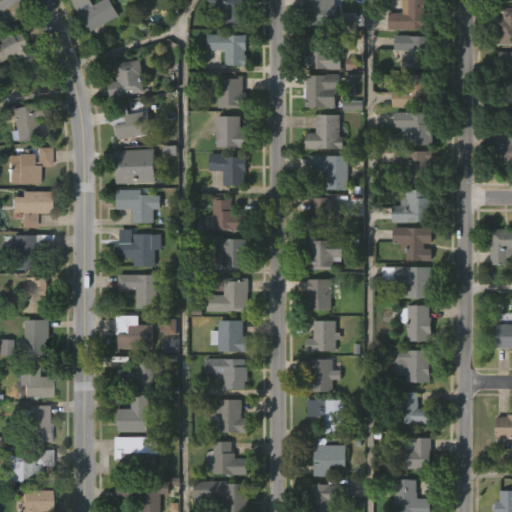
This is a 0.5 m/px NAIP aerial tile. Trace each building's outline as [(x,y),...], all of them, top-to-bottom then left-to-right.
[(89,0),(92,5),(102,0),(109,0),(118,16),(88,32),(72,0),(89,0)] [(153,21),(143,0),(141,0),(111,15),(122,36),(153,21)] [(150,0),(161,19),(194,2),(192,0),(150,0)] [(242,0),(242,27),(223,27),(224,11),(219,11),(219,7),(206,6),(206,0),(242,0)] [(337,0),(337,3),(339,3),(339,24),(313,24),(313,9),(307,9),(307,0),(337,0)] [(425,0),(425,12),(433,12),(433,30),(388,29),(389,12),(402,13),(402,0),(425,0)] [(511,44),(497,44),(497,18),(503,18),(503,8),(511,8),(511,44)] [(14,29),(31,58),(20,65),(13,53),(0,60),(0,33),(6,30),(8,33),(14,29)] [(115,59),(106,39),(89,47),(82,32),(68,38),(85,74),(115,59)] [(246,34),(246,66),(225,66),(225,50),(207,50),(207,34),(246,34)] [(327,34),(327,53),(341,53),(340,70),(307,69),(308,46),(310,46),(310,34),(327,34)] [(410,35),(432,36),(432,69),(402,68),(402,54),(407,54),(407,51),(394,51),(394,34),(410,35)] [(511,84),(506,84),(506,68),(498,68),(498,51),(511,51),(511,84)] [(140,59),(142,72),(137,73),(139,85),(142,84),(143,92),(110,98),(107,82),(117,80),(113,64),(140,59)] [(0,77),(0,100),(22,89),(12,71),(0,77)] [(335,108),(305,107),(305,74),(339,74),(339,89),(337,89),(335,108)] [(429,74),(429,84),(430,84),(429,107),(392,107),(392,90),(400,90),(400,84),(406,84),(406,74),(429,74)] [(244,89),(244,92),(246,92),(246,108),(217,108),(217,75),(244,76),(244,89)] [(511,124),(511,102),(511,93),(496,93),(496,124),(511,124)] [(32,118),(33,122),(46,120),(49,138),(15,143),(14,137),(8,138),(7,130),(13,129),(10,108),(42,102),(44,117),(32,118)] [(126,102),(128,114),(147,111),(151,134),(117,140),(111,111),(119,110),(118,104),(126,102)] [(431,112),(431,133),(433,133),(433,145),(407,145),(407,128),(394,128),(394,112),(431,112)] [(340,115),(340,137),(345,137),(345,149),(305,149),(305,132),(316,133),(316,114),(340,115)] [(240,130),(240,131),(246,131),(246,148),(215,147),(216,116),(240,116),(240,130)] [(389,127),(388,147),(426,148),(427,129),(389,127)] [(508,127),(507,136),(511,136),(511,163),(506,163),(506,165),(490,165),(490,127),(508,127)] [(49,151),(49,166),(36,166),(36,183),(6,183),(7,155),(15,155),(15,153),(22,153),(22,149),(27,149),(27,153),(31,153),(31,161),(34,161),(34,147),(49,147),(49,151)] [(130,150),(130,160),(144,160),(144,155),(154,155),(155,179),(131,179),(131,184),(115,184),(114,150),(130,150)] [(432,151),(432,183),(406,183),(406,166),(394,166),(394,150),(432,151)] [(348,163),(348,191),(326,191),(326,172),(308,172),(308,156),(347,156),(347,152),(363,152),(362,163),(348,163)] [(246,157),(245,185),(223,185),(224,171),(209,170),(209,167),(203,167),(203,159),(209,159),(209,154),(225,154),(225,157),(246,157)] [(511,178),(503,178),(503,171),(487,172),(487,207),(511,206),(511,178)] [(141,190),(141,195),(160,195),(160,209),(154,209),(154,223),(132,223),(132,209),(116,209),(116,189),(141,190)] [(429,190),(428,198),(432,198),(431,223),(391,222),(392,206),(401,206),(401,200),(405,200),(405,189),(429,190)] [(33,227),(19,227),(19,190),(48,191),(48,213),(34,212),(33,227)] [(231,210),(234,211),(234,215),(246,215),(246,231),(205,230),(205,216),(212,216),(212,197),(231,197),(231,210)] [(331,231),(305,230),(305,215),(310,215),(310,198),(332,198),(331,231)] [(424,244),(424,249),(432,249),(431,261),(406,260),(406,251),(401,251),(401,243),(392,243),(393,227),(432,227),(431,244),(424,244)] [(507,265),(490,265),(490,229),(511,229),(511,258),(507,258),(507,265)] [(50,235),(50,251),(33,251),(32,268),(11,268),(11,242),(5,242),(5,235),(32,234),(50,235)] [(154,249),(154,267),(134,267),(134,258),(114,258),(114,241),(133,241),(133,234),(155,234),(154,249)] [(245,267),(245,268),(223,268),(224,261),(218,261),(218,252),(205,252),(206,236),(223,236),(223,238),(246,239),(245,267)] [(342,238),(341,262),(333,262),(332,268),(325,267),(325,270),(304,269),(305,254),(309,254),(309,237),(342,238)] [(432,267),(431,298),(405,297),(406,281),(382,280),(382,267),(432,267)] [(487,307),(500,306),(499,299),(511,298),(511,270),(485,272),(487,307)] [(158,275),(158,309),(135,308),(136,289),(118,289),(118,274),(158,275)] [(45,284),(45,311),(22,310),(22,277),(46,277),(45,284)] [(247,290),(247,312),(206,311),(206,295),(223,295),(224,278),(248,278),(247,290)] [(340,279),(340,293),(333,293),(333,310),(310,310),(310,291),(308,291),(308,278),(340,279)] [(429,307),(429,318),(432,318),(432,332),(429,332),(429,342),(407,341),(408,323),(401,322),(401,315),(403,310),(407,308),(407,305),(429,307)] [(133,316),(133,325),(152,325),(151,349),(117,348),(117,332),(115,332),(116,316),(133,316)] [(48,354),(23,354),(24,318),(48,319),(48,354)] [(243,332),(243,337),(246,337),(246,352),(216,352),(216,345),(211,345),(211,330),(218,330),(218,321),(243,321),(243,332)] [(336,321),(345,321),(345,333),(340,333),(340,340),(336,340),(336,352),(306,352),(307,339),(313,339),(313,321),(336,321)] [(511,347),(499,347),(496,347),(496,324),(511,324),(511,347)] [(431,362),(430,383),(405,382),(405,364),(385,364),(385,350),(431,350),(431,362)] [(154,355),(154,362),(162,363),(161,378),(153,378),(153,390),(122,390),(123,369),(133,369),(133,355),(154,355)] [(222,358),(245,359),(245,367),(248,367),(247,390),(223,390),(223,375),(204,374),(205,358),(222,358)] [(332,360),(332,371),(340,371),(340,379),(333,379),(333,392),(305,392),(305,377),(310,377),(310,360),(332,360)] [(50,375),(49,396),(34,396),(33,399),(28,399),(28,396),(16,396),(17,363),(36,364),(36,375),(50,375)] [(511,389),(511,365),(492,365),(491,389),(511,389)] [(419,393),(418,409),(431,409),(430,424),(396,424),(396,393),(419,393)] [(148,396),(147,433),(118,432),(118,409),(131,409),(132,395),(148,396)] [(363,396),(363,405),(348,404),(347,434),(324,434),(324,417),(307,417),(308,400),(345,400),(345,395),(363,396)] [(242,412),(241,418),(248,418),(247,433),(218,433),(218,420),(210,420),(210,410),(218,410),(218,400),(242,400),(242,412)] [(46,416),(46,417),(49,417),(49,441),(26,439),(26,426),(19,425),(19,410),(26,410),(26,404),(46,404),(46,416)] [(511,415),(511,439),(495,439),(496,417),(508,417),(508,415),(511,415)] [(156,455),(155,470),(133,470),(133,474),(116,474),(116,461),(114,461),(114,437),(159,438),(159,455),(156,455)] [(431,469),(398,468),(398,450),(405,450),(405,438),(431,438),(431,469)] [(231,443),(231,453),(235,453),(235,458),(245,459),(245,476),(212,475),(212,471),(208,470),(206,467),(206,455),(213,451),(213,442),(231,443)] [(331,477),(313,477),(313,445),(346,446),(346,467),(331,467),(331,477)] [(39,481),(5,480),(5,453),(28,453),(28,448),(50,448),(50,465),(39,465),(39,481)] [(511,456),(492,456),(491,479),(511,479),(511,456)] [(169,481),(169,495),(161,495),(160,511),(141,511),(142,501),(116,501),(116,477),(156,478),(156,480),(169,481)] [(417,480),(416,497),(430,497),(430,511),(393,511),(394,497),(386,496),(386,487),(390,484),(394,484),(394,480),(417,480)] [(228,482),(228,484),(247,484),(247,511),(219,511),(219,504),(223,504),(223,500),(201,500),(201,504),(192,504),(192,482),(228,482)] [(347,488),(346,502),(330,502),(330,511),(309,511),(310,484),(347,486),(347,488)] [(50,489),(49,511),(19,511),(20,488),(50,489)] [(511,488),(511,511),(495,511),(496,500),(499,500),(499,488),(511,488)]
